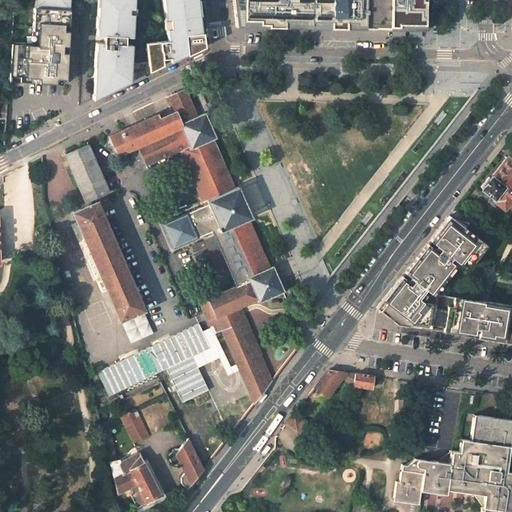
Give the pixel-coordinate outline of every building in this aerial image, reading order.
[(130,63),(133,0),(97,0),(96,21),(104,21),(104,27),(96,27),(96,34),(103,34),(103,43),(96,42),(92,98),(202,45),(196,0),(31,0),(37,0),(36,9),(41,9),(61,10),(69,10),(69,0),(162,0),(167,40),(146,43),(147,61),(130,63)] [(423,31),(423,0),(232,0),(235,26),(310,28),(423,31)] [(0,14),(0,32),(10,33),(11,26),(12,13),(0,14)] [(29,47),(8,46),(6,79),(31,80),(31,85),(47,85),(48,82),(65,83),(68,15),(53,14),(53,25),(30,24),(29,47)] [(246,277),(248,281),(255,298),(257,302),(282,291),(271,266),(269,267),(247,218),(250,217),(243,203),(236,187),(233,188),(211,139),(214,138),(207,122),(203,113),(196,116),(183,89),(167,96),(174,111),(158,118),(156,115),(120,131),(129,149),(137,146),(138,147),(128,152),(136,168),(179,149),(204,205),(206,204),(218,230),(231,225),(253,275),(246,277)] [(120,131),(108,136),(117,155),(129,149),(120,131)] [(87,145),(64,155),(85,202),(93,198),(107,192),(87,145)] [(487,177),(479,187),(491,196),(495,200),(494,202),(503,208),(511,196),(511,156),(509,156),(508,158),(506,157),(489,179),(487,177)] [(71,212),(119,320),(142,310),(95,202),(71,212)] [(211,232),(236,286),(248,281),(246,277),(253,275),(231,225),(218,230),(206,204),(204,205),(186,213),(197,237),(202,234),(203,235),(211,232)] [(172,249),(197,238),(197,237),(186,213),(186,212),(160,223),(172,249)] [(379,310),(396,323),(502,342),(508,305),(481,301),(481,302),(432,294),(454,266),(447,261),(446,260),(449,257),(449,258),(465,270),(485,245),(447,216),(431,236),(428,240),(430,242),(428,245),(426,243),(406,268),(408,270),(405,274),(403,277),(400,281),(398,279),(391,288),(394,290),(379,310)] [(255,298),(248,281),(236,286),(199,303),(203,312),(209,325),(213,333),(221,329),(236,364),(238,369),(253,403),(270,381),(258,354),(260,354),(238,307),(255,298)] [(379,310),(394,290),(391,288),(376,307),(379,310)] [(142,310),(119,320),(130,343),(152,333),(142,310)] [(198,324),(96,374),(107,397),(165,369),(182,403),(208,390),(197,368),(191,357),(209,348),(200,330),(198,324)] [(209,325),(200,330),(209,348),(191,357),(197,368),(218,358),(226,375),(238,369),(236,364),(229,367),(213,333),(209,325)] [(313,387),(326,398),(342,378),(350,385),(353,385),(354,373),(327,369),(313,387)] [(370,387),(372,375),(354,373),(353,385),(370,387)] [(119,416),(133,443),(152,434),(137,406),(119,416)] [(285,423),(299,433),(307,422),(294,411),(285,423)] [(394,480),(392,500),(417,503),(418,489),(444,492),(445,488),(472,491),(481,503),(480,511),(511,511),(511,471),(505,470),(511,420),(473,414),(469,440),(460,439),(458,452),(451,451),(449,464),(417,459),(414,459),(405,464),(400,464),(398,480),(394,480)] [(118,460),(108,418),(98,422),(108,462),(118,460)] [(178,445),(173,446),(169,450),(169,456),(173,460),(180,460),(184,471),(181,476),(183,483),(188,487),(203,467),(187,436),(178,445)] [(138,505),(159,494),(138,452),(119,462),(118,460),(108,462),(116,493),(129,487),(132,493),(131,493),(130,494),(130,495),(135,504),(138,505)]
